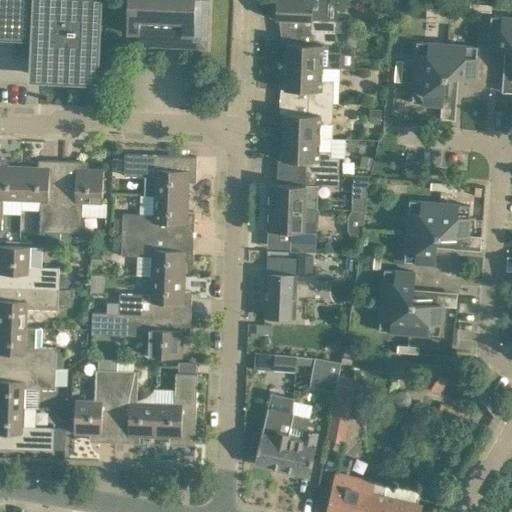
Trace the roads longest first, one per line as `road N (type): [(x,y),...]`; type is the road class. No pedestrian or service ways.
road 1 (residential): [(221,511),(235,132)]
road 2 (residential): [(511,370),(486,351),(501,147)]
road 3 (residential): [(0,122),(235,132)]
road 4 (residential): [(168,511),(0,479)]
road 5 (residential): [(235,132),(246,0)]
